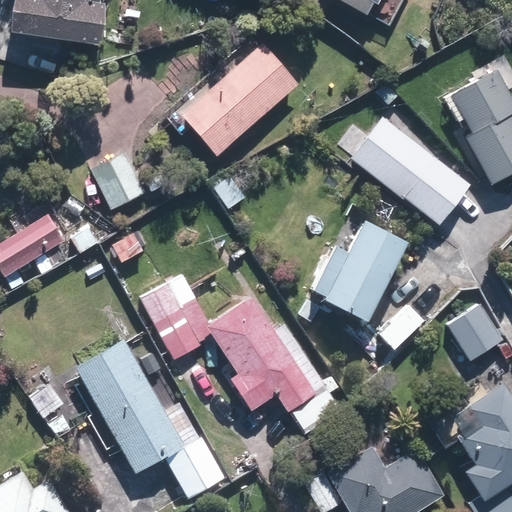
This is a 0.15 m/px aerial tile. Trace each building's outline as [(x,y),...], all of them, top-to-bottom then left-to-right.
[(3,0),(0,25),(0,37),(89,49),(95,5),(78,3),(78,0),(3,0)] [(321,0),(361,21),(372,0),(321,0)] [(253,43),(169,115),(208,160),(292,88),(253,43)] [(454,137),(481,188),(511,172),(511,126),(507,117),(511,114),(511,112),(490,72),(442,97),(461,133),(454,137)] [(398,98),(382,80),(366,94),(381,112),(398,98)] [(374,118),(342,160),(432,228),(464,185),(374,118)] [(120,154),(86,170),(105,211),(139,195),(120,154)] [(224,177),(207,189),(222,211),(239,198),(224,177)] [(41,215),(0,238),(0,278),(58,244),(41,215)] [(324,246),(290,314),(308,323),(316,307),(356,326),(397,244),(354,223),(339,253),(324,246)] [(263,273),(245,253),(231,265),(249,286),(263,273)] [(166,362),(205,341),(229,377),(222,381),(244,413),(270,396),(297,436),(335,411),(278,325),(267,332),(244,298),(204,325),(193,304),(203,298),(196,285),(185,291),(178,276),(133,299),(166,362)] [(473,305),(441,327),(466,364),(498,343),(473,305)] [(180,500),(219,479),(176,401),(158,411),(119,342),(63,373),(106,450),(110,447),(126,475),(157,458),(180,500)] [(55,441),(68,431),(54,411),(61,406),(45,384),(24,398),(55,441)] [(511,480),(511,407),(497,384),(438,422),(465,465),(453,473),(468,498),(459,504),(463,511),(511,511),(511,507),(500,488),(511,480)] [(365,446),(297,485),(312,511),(325,511),(335,506),(338,511),(410,511),(435,498),(407,451),(378,468),(365,446)] [(0,511),(58,511),(42,483),(26,493),(17,477),(0,486),(0,511)]
